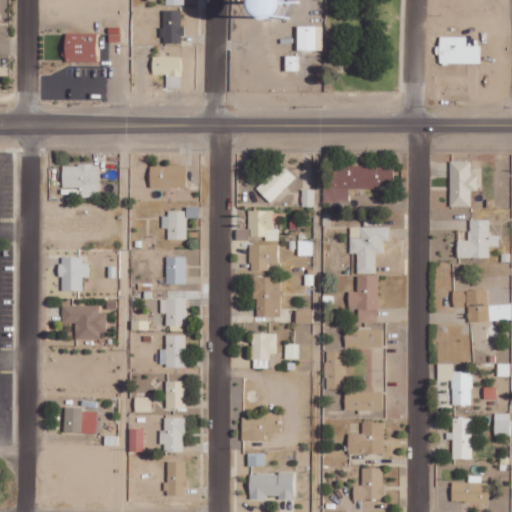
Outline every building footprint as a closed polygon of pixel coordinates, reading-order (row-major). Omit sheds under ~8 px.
[(281,0),(251,0),(252,23),(282,23),(281,0)] [(163,11),(164,43),(183,43),(182,10),(163,11)] [(441,32),(456,32),(456,24),(441,24),(441,32)] [(323,50),(323,26),(298,26),(298,50),(323,50)] [(97,34),(66,33),(65,62),(97,62),(97,34)] [(481,64),(481,46),(467,46),(467,37),(440,37),(439,63),(481,64)] [(182,57),(153,56),(153,75),(181,75),(182,57)] [(477,190),(477,175),(471,175),(471,160),(450,160),(450,206),(471,206),(471,190),(477,190)] [(257,188),(271,202),(296,177),(282,163),(257,188)] [(62,187),(81,187),(81,196),(99,196),(100,165),(63,164),(62,187)] [(150,165),(150,186),(185,186),(185,166),(150,165)] [(394,188),(394,166),(334,166),(334,180),(341,180),(341,188),(394,188)] [(302,190),(303,206),(314,206),(314,189),(302,190)] [(279,228),(273,228),(273,210),(250,210),(249,235),(266,236),(266,240),(278,240),(279,228)] [(186,239),(187,212),(162,212),(162,227),(168,228),(168,239),(186,239)] [(490,257),(490,246),(499,246),(499,235),(490,235),(490,219),(470,219),(469,240),(458,239),(458,257),(490,257)] [(389,227),(351,227),(351,253),(357,253),(357,273),(376,273),(376,252),(384,252),(384,240),(389,240),(389,227)] [(278,263),(278,245),(251,244),(250,270),(268,270),(269,262),(278,263)] [(83,257),(61,256),(60,290),(83,290),(83,276),(90,277),(90,263),(83,263),(83,257)] [(167,283),(186,284),(187,256),(167,256),(167,283)] [(357,276),(358,291),(349,292),(349,306),(358,306),(358,321),(379,321),(378,276),(357,276)] [(280,277),(255,277),(256,317),(281,316),(280,277)] [(511,311),(511,304),(488,305),(488,289),(453,290),(454,306),(468,305),(469,321),(511,319),(511,311)] [(186,298),(161,298),(161,313),(166,313),(166,329),(186,330),(186,298)] [(75,338),(100,339),(100,332),(106,332),(106,312),(100,312),(100,305),(63,305),(62,322),(76,322),(75,338)] [(296,322),(313,322),(313,310),(296,309),(296,322)] [(346,346),(383,347),(383,329),(346,328),(346,346)] [(277,333),(252,333),(253,359),(270,359),(269,354),(277,353),(277,333)] [(187,335),(166,334),(166,349),(161,349),(161,366),(186,366),(187,335)] [(345,351),(326,351),(325,388),(344,389),(345,351)] [(367,367),(375,374),(382,366),(374,358),(367,367)] [(452,404),(472,404),(472,371),(454,371),(454,363),(439,363),(438,380),(453,380),(452,404)] [(186,408),(186,380),(167,380),(166,408),(186,408)] [(382,409),(382,392),(345,393),(345,410),(382,409)] [(135,412),(152,412),(152,397),(136,397),(135,412)] [(65,432),(97,433),(98,409),(65,408),(65,432)] [(510,436),(511,412),(495,412),(495,435),(510,436)] [(265,439),(265,432),(278,432),(277,414),(242,415),(243,440),(265,439)] [(185,418),(165,417),(165,431),(160,431),(160,443),(165,443),(165,451),(184,451),(185,418)] [(472,459),(473,418),(453,417),(453,458),(472,459)] [(385,423),(363,422),(363,433),(348,433),(348,454),(385,454),(385,423)] [(144,429),(130,429),(130,451),(144,451),(144,429)] [(265,466),(265,453),(248,453),(248,465),(265,466)] [(185,495),(187,462),(168,461),(166,494),(185,495)] [(354,485),(354,500),(384,501),(384,468),(363,468),(363,485),(354,485)] [(294,474),(250,473),(249,499),(266,499),(266,497),(293,498),(294,474)] [(452,501),(488,502),(489,482),(452,481),(452,501)]
